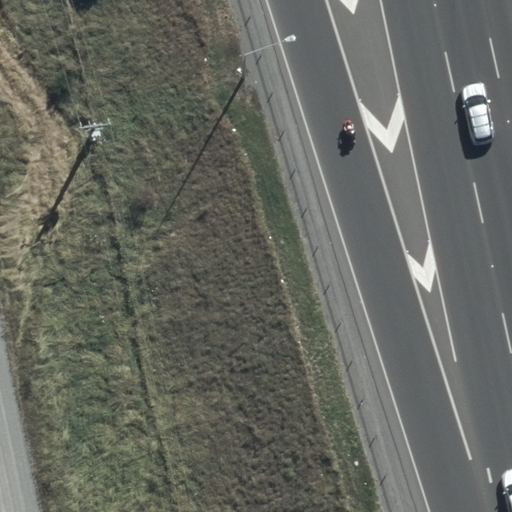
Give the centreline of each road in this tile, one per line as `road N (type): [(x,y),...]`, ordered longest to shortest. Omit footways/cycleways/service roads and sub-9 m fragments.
road 1 (motorway): [(477,511),(308,0)]
road 2 (motorway): [(511,245),(459,0)]
